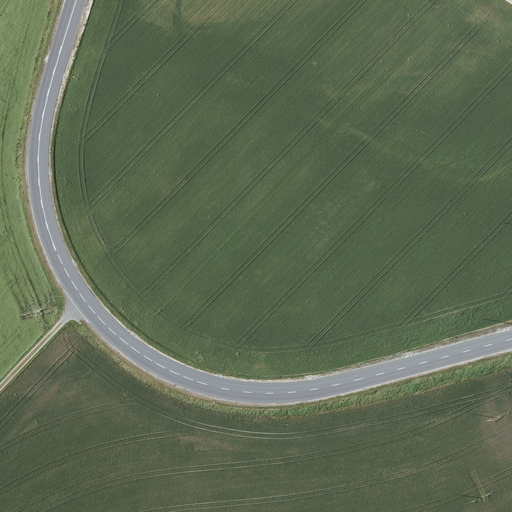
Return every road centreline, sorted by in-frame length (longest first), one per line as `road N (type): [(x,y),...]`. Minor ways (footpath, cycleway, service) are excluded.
road 1 (secondary): [(76,0),(42,110),(44,217),(75,288),(127,345),(208,385),(273,393),(362,379),(511,338)]
road 2 (track): [(86,303),(0,389)]
